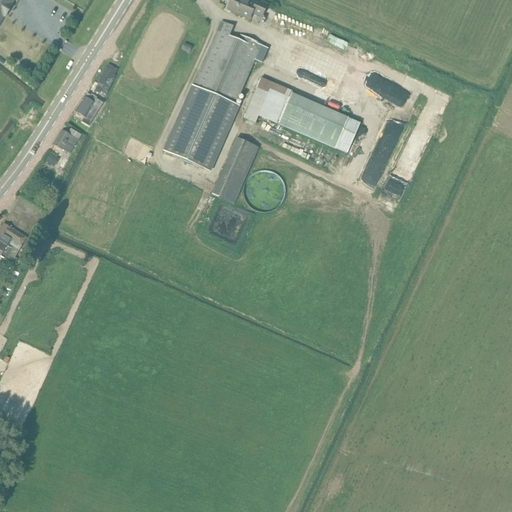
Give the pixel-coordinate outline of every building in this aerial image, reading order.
[(0,0),(0,25),(4,18),(5,19),(14,6),(12,5),(15,0),(0,0)] [(235,13),(245,17),(249,19),(252,14),(262,18),(267,6),(257,1),(255,5),(244,0),(231,0),(228,7),(236,11),(235,13)] [(198,10),(191,7),(188,13),(195,16),(198,10)] [(193,86),(185,105),(164,152),(209,172),(238,106),(235,105),(261,45),(240,36),(238,41),(229,37),(233,27),(222,22),(194,87),(193,86)] [(184,43),(181,50),(189,54),(192,47),(184,43)] [(94,91),(98,94),(99,92),(105,95),(117,69),(108,65),(97,84),(98,85),(94,91)] [(255,89),(243,118),(255,124),(258,116),(278,125),(335,150),(348,119),(291,95),(293,92),(261,79),(256,90),(255,89)] [(75,113),(84,118),(96,100),(87,94),(75,113)] [(53,145),(62,150),(69,155),(77,141),(62,131),(53,145)] [(226,158),(218,181),(240,192),(259,148),(235,138),(226,158)] [(51,154),(46,162),(54,167),(59,159),(51,154)] [(0,229),(0,256),(11,264),(11,265),(16,268),(21,261),(14,257),(21,246),(26,238),(4,224),(0,229)]
